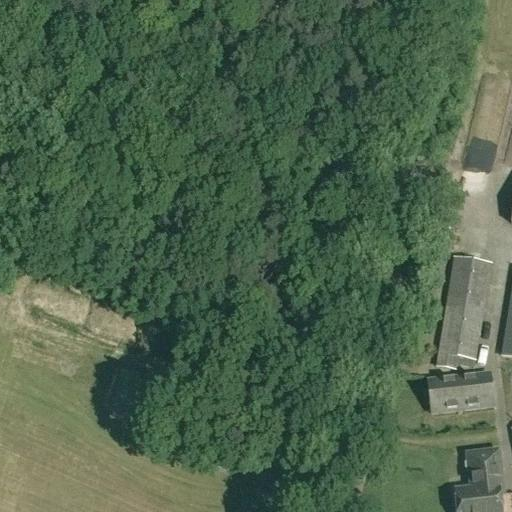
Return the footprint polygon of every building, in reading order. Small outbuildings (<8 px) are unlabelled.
[(501,154),(502,142),(482,141),(481,153),(501,154)] [(456,357),(474,360),(490,266),(455,260),(437,368),(454,370),(456,357)] [(511,293),(502,357),(511,358),(511,293)] [(428,381),(432,415),(494,408),(490,374),(428,381)] [(504,496),(499,451),(467,455),(471,489),(455,491),(457,511),(501,511),(500,496),(504,496)]
